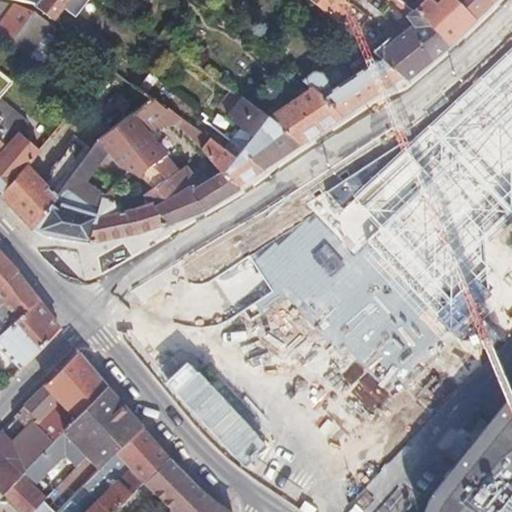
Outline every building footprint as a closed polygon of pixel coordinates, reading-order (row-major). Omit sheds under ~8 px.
[(53,20),(68,1),(69,0),(40,0),(36,6),(53,20)] [(78,9),(85,0),(69,0),(68,1),(78,9)] [(310,0),(336,22),(344,12),(350,4),(344,0),(310,0)] [(400,0),(413,10),(449,45),(476,18),(460,0),(439,0),(436,4),(432,0),(400,0)] [(460,0),(476,18),(494,0),(460,0)] [(0,35),(3,38),(33,10),(13,5),(0,21),(0,35)] [(28,57),(52,27),(33,10),(3,38),(18,49),(27,56),(28,57)] [(373,53),(382,59),(402,76),(407,80),(449,45),(413,10),(406,17),(411,25),(393,40),(390,38),(383,44),(373,53)] [(344,12),(336,22),(360,41),(377,21),(370,16),(365,21),(361,17),(357,22),(344,12)] [(67,32),(104,63),(114,49),(84,25),(77,33),(70,27),(67,32)] [(374,36),(364,45),(373,53),(383,44),(374,36)] [(511,43),(407,141),(330,190),(371,240),(428,316),(441,333),(486,291),(481,235),(511,207),(511,43)] [(17,68),(27,56),(18,49),(9,61),(17,68)] [(313,72),(303,80),(312,87),(341,116),(402,76),(382,59),(335,92),(323,74),(313,72)] [(150,99),(137,89),(108,65),(92,85),(131,115),(150,99)] [(0,96),(11,83),(0,74),(0,96)] [(341,116),(312,87),(264,118),(300,144),(341,116)] [(182,121),(150,99),(131,115),(96,143),(118,167),(128,173),(139,179),(141,179),(151,168),(159,184),(179,171),(167,154),(158,143),(174,128),(182,121)] [(261,170),(300,144),(264,118),(239,100),(226,117),(253,137),(241,150),(261,170)] [(0,118),(0,144),(1,146),(24,120),(11,108),(0,118)] [(195,144),(202,135),(182,121),(174,128),(195,144)] [(28,168),(40,153),(17,133),(0,152),(0,147),(1,146),(0,144),(0,193),(1,195),(28,168)] [(73,174),(96,143),(84,133),(60,165),(73,174)] [(201,149),(209,140),(202,135),(195,144),(201,149)] [(236,187),(261,170),(241,150),(234,159),(209,140),(201,149),(220,172),(236,187)] [(53,238),(88,242),(95,217),(102,199),(105,196),(86,184),(97,167),(118,183),(128,173),(118,167),(96,143),(73,174),(56,197),(33,229),(42,235),(53,238)] [(33,229),(56,197),(28,168),(1,195),(33,229)] [(151,168),(141,179),(146,192),(159,184),(151,168)] [(238,189),(236,187),(220,172),(192,191),(188,186),(179,171),(159,184),(146,192),(152,206),(164,227),(204,210),(238,189)] [(371,240),(330,190),(308,204),(355,258),(371,240)] [(137,233),(164,227),(152,206),(146,192),(137,198),(142,206),(116,214),(113,201),(102,199),(95,217),(88,242),(137,233)] [(0,335),(38,302),(15,271),(0,255),(0,335)] [(38,302),(0,335),(0,347),(20,368),(56,329),(38,302)] [(77,355),(16,417),(28,429),(43,415),(49,421),(23,449),(3,430),(0,433),(0,493),(1,495),(19,476),(62,433),(105,389),(87,367),(77,355)] [(226,380),(220,373),(207,383),(214,390),(226,380)] [(86,457),(127,415),(105,389),(62,433),(86,457)] [(511,511),(511,400),(498,419),(471,452),(433,500),(430,510),(429,511),(511,511)] [(98,470),(140,429),(134,423),(127,415),(86,457),(92,464),(98,470)] [(112,511),(143,481),(167,460),(153,444),(140,429),(98,470),(81,486),(96,501),(85,511),(112,511)] [(86,457),(62,433),(19,476),(30,487),(65,453),(77,466),(86,457)] [(167,460),(143,481),(155,495),(179,472),(167,460)] [(223,511),(211,504),(179,472),(155,495),(169,511),(223,511)] [(19,476),(1,495),(19,511),(31,511),(43,500),(30,487),(19,476)] [(19,511),(1,495),(0,495),(0,511),(19,511)]
